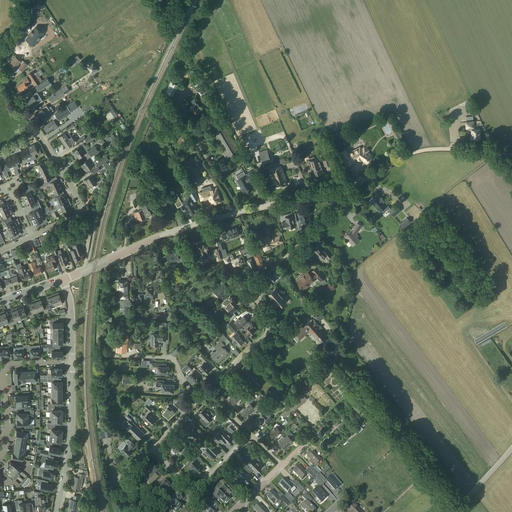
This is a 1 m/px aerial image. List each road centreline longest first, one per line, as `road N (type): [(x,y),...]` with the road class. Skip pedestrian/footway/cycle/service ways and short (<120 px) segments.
road 1 (residential): [(208,391),(264,335),(251,297),(257,281),(360,182)]
road 2 (residential): [(63,280),(177,229),(238,212)]
road 3 (track): [(459,507),(359,383)]
road 4 (residential): [(31,236),(86,211),(37,133)]
road 5 (residential): [(55,511),(72,430),(70,363)]
road 6 (residential): [(150,445),(192,487),(249,434)]
road 7 (residential): [(238,212),(360,182)]
